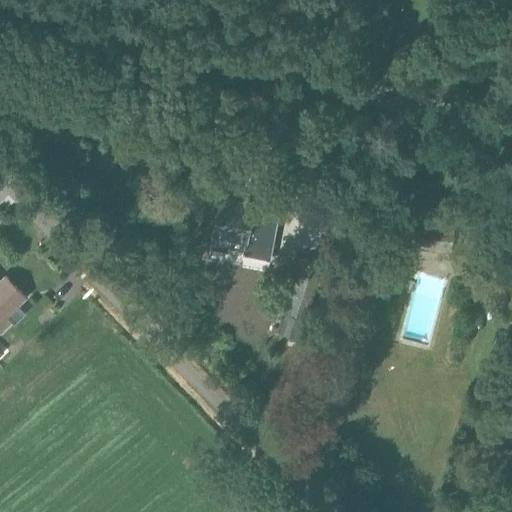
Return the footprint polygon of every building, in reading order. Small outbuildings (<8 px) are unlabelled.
[(226,197),(220,199),(211,247),(228,250),(231,232),(247,235),(243,253),(270,258),(278,215),(245,208),(245,205),(226,197)] [(302,258),(284,311),(304,317),(324,266),(302,258)] [(0,336),(14,323),(6,315),(25,296),(6,275),(0,280),(0,336)] [(437,275),(413,278),(415,297),(418,296),(419,305),(440,303),(437,275)] [(288,315),(282,334),(301,339),(307,321),(288,315)] [(511,435),(506,434),(491,431),(489,438),(511,444),(511,435)]
